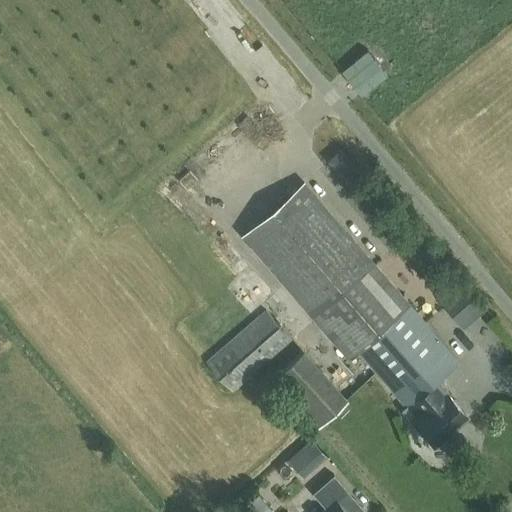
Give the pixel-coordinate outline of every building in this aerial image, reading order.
[(433,444),(438,441),(467,415),(446,391),(445,392),(436,381),(459,361),(400,292),(304,181),(244,234),(349,355),(357,348),(407,406),(403,409),(433,444)] [(462,282),(441,300),(463,325),(483,307),(462,282)] [(207,362),(233,390),(292,337),(267,308),(207,362)] [(317,425),(348,398),(304,349),(272,378),(317,425)] [(326,454),(313,439),(288,460),(302,476),(326,454)] [(348,511),(337,499),(348,490),(334,474),(313,492),(327,507),(321,511),(348,511)] [(272,511),(259,495),(251,502),(259,511),(272,511)]
